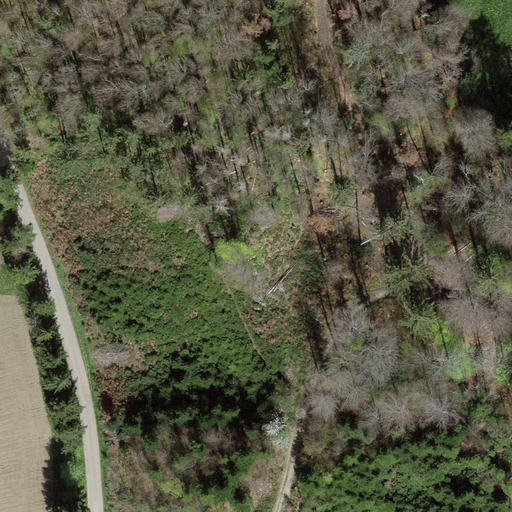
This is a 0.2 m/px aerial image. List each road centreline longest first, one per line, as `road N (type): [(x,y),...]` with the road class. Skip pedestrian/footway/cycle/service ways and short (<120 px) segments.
road 1 (unclassified): [(92,511),(88,417),(51,275),(0,130)]
road 2 (track): [(432,286),(389,286),(352,302),(325,338),(278,511)]
